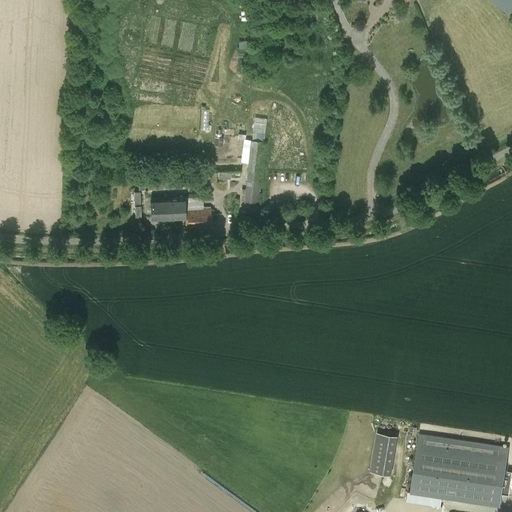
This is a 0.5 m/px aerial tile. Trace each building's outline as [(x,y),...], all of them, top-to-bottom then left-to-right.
[(511,0),(491,0),(509,14),(511,10),(511,0)] [(251,139),(244,201),(257,203),(264,141),(251,139)] [(184,196),(151,198),(151,219),(184,218),(185,228),(212,227),(211,207),(203,208),(203,196),(198,196),(184,196)] [(375,431),(369,470),(390,474),(396,434),(375,431)] [(440,502),(441,496),(500,504),(508,447),(419,434),(410,491),(426,493),(425,501),(440,502)]
